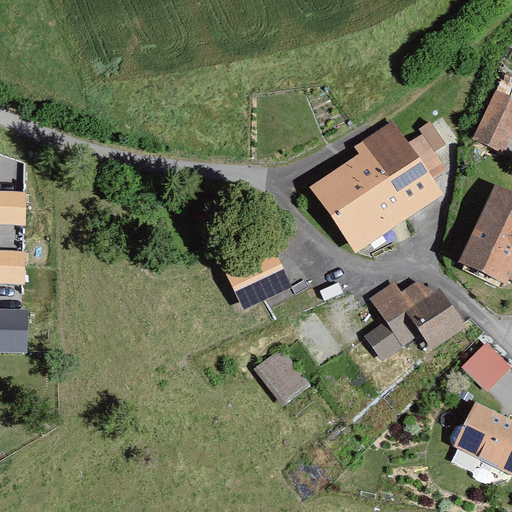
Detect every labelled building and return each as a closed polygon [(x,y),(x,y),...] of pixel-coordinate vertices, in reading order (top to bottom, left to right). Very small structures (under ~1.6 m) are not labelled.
[(511,142),(511,100),(495,92),(472,143),(505,158),(511,142)] [(422,137),(406,147),(429,183),(446,172),(435,155),(446,147),(431,124),(419,132),(422,137)] [(310,191),(358,258),(442,199),(429,183),(406,147),(390,126),(353,152),(357,158),(310,191)] [(511,196),(495,189),(461,265),(511,287),(511,196)] [(26,194),(0,193),(0,228),(26,228),(26,194)] [(26,255),(0,253),(0,286),(25,288),(26,255)] [(393,285),(369,301),(384,325),(364,339),(381,365),(418,338),(430,356),(469,334),(440,292),(435,296),(418,285),(401,296),(393,285)] [(30,314),(0,312),(0,353),(29,355),(30,314)] [(487,346),(462,369),(486,395),(511,373),(487,346)] [(307,384),(282,353),(260,370),(284,401),(307,384)] [(511,424),(476,407),(453,454),(511,483),(511,424)]
